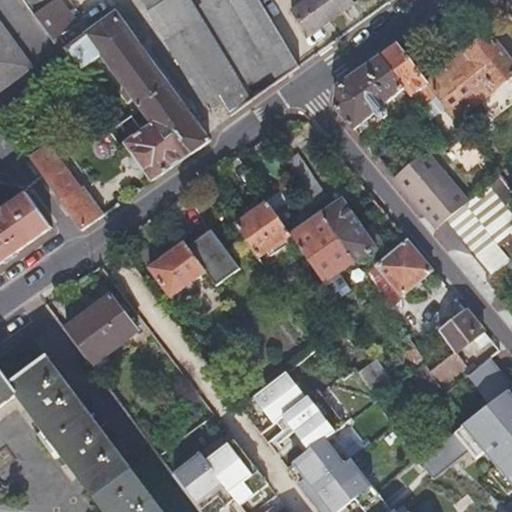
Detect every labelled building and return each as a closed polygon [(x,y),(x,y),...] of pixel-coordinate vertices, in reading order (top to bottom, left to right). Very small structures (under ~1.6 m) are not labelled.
[(23,0),(34,14),(52,0),(23,0)] [(141,0),(209,108),(219,102),(230,116),(299,66),(258,0),(141,0)] [(305,0),(291,11),(299,23),(308,35),(353,2),(351,0),(305,0)] [(511,0),(495,0),(509,18),(511,15),(511,0)] [(63,32),(45,6),(34,14),(54,40),(63,32)] [(104,57),(153,125),(167,115),(194,152),(210,140),(195,118),(120,14),(68,50),(83,71),(104,57)] [(0,88),(8,83),(31,66),(0,22),(0,88)] [(501,108),(503,110),(504,112),(511,105),(511,61),(491,35),(429,83),(457,120),(482,101),(492,115),(501,108)] [(411,97),(429,83),(405,53),(399,45),(380,57),(405,90),(411,97)] [(384,107),(405,90),(380,57),(338,87),(334,104),(354,129),(376,112),(383,121),(390,115),(384,107)] [(120,147),(124,144),(152,182),(194,152),(167,115),(153,125),(142,132),(131,117),(109,132),(120,147)] [(300,133),(279,148),(288,160),(308,145),(300,133)] [(470,136),(460,144),(451,152),(468,173),(487,159),(470,136)] [(105,215),(94,201),(83,186),(80,189),(49,146),(29,160),(83,231),(105,215)] [(436,229),(453,216),(469,203),(431,153),(395,181),(436,229)] [(312,213),(320,207),(299,176),(291,181),(312,213)] [(0,263),(50,228),(27,195),(2,213),(0,210),(0,263)] [(324,213),(342,238),(357,260),(366,253),(375,247),(341,201),(324,213)] [(291,235),(280,219),(270,204),(236,229),(258,259),(291,235)] [(342,238),(324,213),(291,235),(309,261),(342,238)] [(511,215),(511,216),(498,227),(511,244),(503,251),(510,261),(511,259),(511,215)] [(184,241),(147,268),(168,298),(202,273),(216,292),(239,275),(212,236),(191,251),(184,241)] [(357,260),(342,238),(309,261),(325,283),(339,272),(357,260)] [(407,239),(390,253),(373,267),(398,298),(433,270),(407,239)] [(511,259),(510,261),(486,279),(507,303),(511,299),(511,259)] [(336,300),(351,290),(339,272),(325,283),(336,300)] [(110,296),(60,332),(89,369),(92,373),(103,364),(100,359),(137,333),(110,296)] [(466,311),(453,321),(441,331),(457,353),(484,333),(466,311)] [(457,353),(434,371),(442,381),(466,364),(457,353)] [(377,360),(357,375),(375,400),(384,393),(395,385),(377,360)] [(156,511),(96,432),(102,427),(86,406),(79,411),(42,362),(10,387),(0,373),(0,412),(19,399),(105,511),(156,511)] [(511,368),(498,380),(482,393),(504,420),(511,414),(511,368)] [(403,420),(384,393),(375,400),(393,427),(403,420)]
